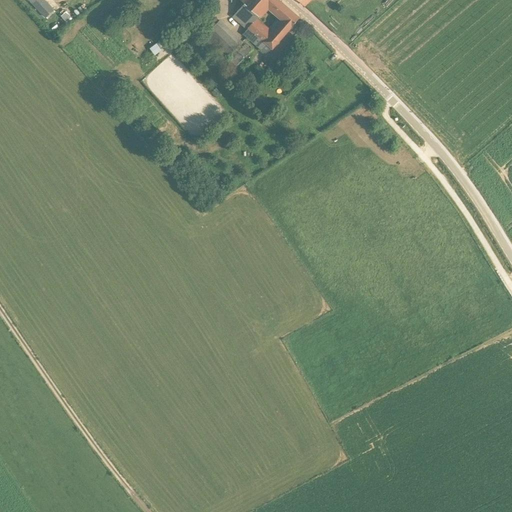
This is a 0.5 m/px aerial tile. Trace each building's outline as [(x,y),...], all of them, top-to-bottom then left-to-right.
[(28,0),(45,17),(54,9),(46,0),(28,0)] [(240,0),(244,3),(234,15),(249,28),(243,34),(267,55),(272,49),(292,26),(299,18),(280,1),(278,0),(240,0)] [(170,19),(176,27),(189,18),(183,10),(170,19)] [(226,60),(243,43),(220,20),(211,29),(226,44),(218,53),(226,60)] [(155,53),(167,44),(162,38),(151,47),(155,53)]
